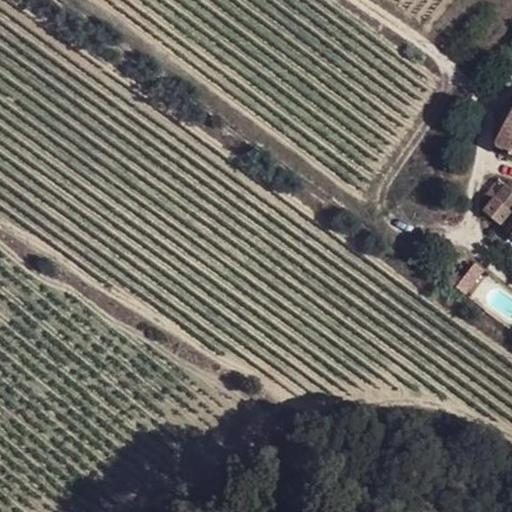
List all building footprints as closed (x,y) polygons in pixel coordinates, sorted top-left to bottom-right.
[(511,115),(498,142),(511,150),(511,115)] [(490,203),(502,188),(495,182),(483,197),(490,203)] [(511,210),(511,191),(505,185),(502,188),(490,203),(484,211),(509,230),(511,226),(511,210),(511,211),(511,210)] [(511,257),(511,241),(507,237),(498,246),(511,257)] [(448,282),(455,287),(462,279),(454,273),(448,282)]
